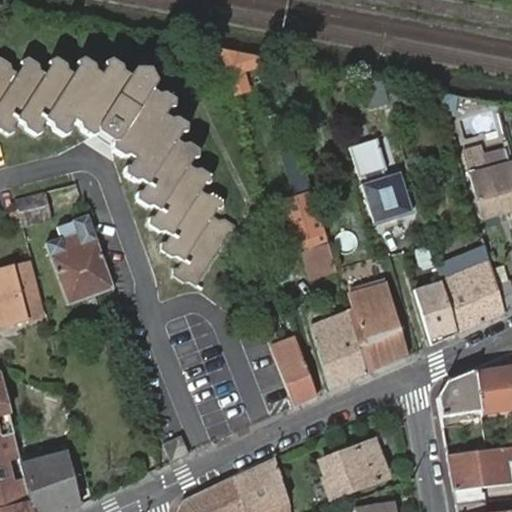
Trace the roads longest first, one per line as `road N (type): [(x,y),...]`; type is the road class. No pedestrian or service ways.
road 1 (residential): [(151,492),(411,376)]
road 2 (residential): [(411,376),(435,511)]
